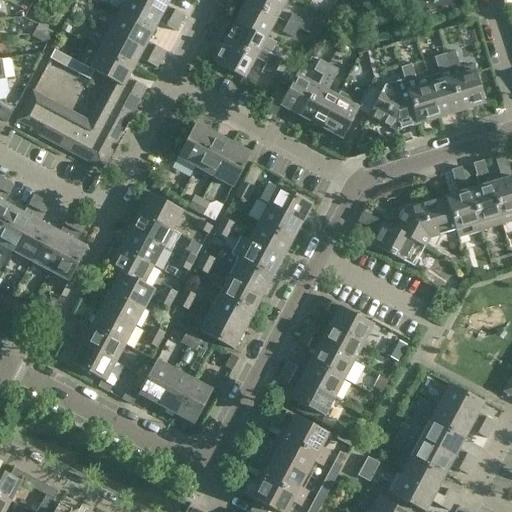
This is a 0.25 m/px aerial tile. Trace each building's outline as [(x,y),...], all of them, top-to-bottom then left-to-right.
[(125,0),(118,14),(152,32),(157,22),(175,32),(179,23),(135,0),(125,0)] [(135,0),(179,23),(184,15),(166,6),(169,0),(135,0)] [(276,17),(285,0),(245,0),(246,1),(276,17)] [(235,21),(266,38),(276,17),(246,1),(235,21)] [(108,32),(160,59),(164,51),(147,42),(152,32),(118,14),(108,32)] [(292,14),(287,23),(297,29),(302,19),(292,14)] [(235,21),(224,42),(255,58),(265,63),(276,69),(281,60),(270,53),(275,43),(266,38),(235,21)] [(287,23),(281,33),(292,38),(297,29),(287,23)] [(44,29),(37,25),(31,36),(38,40),(44,29)] [(52,33),(44,29),(38,40),(46,44),(52,33)] [(99,50),(133,68),(138,59),(156,68),(160,59),(108,32),(99,50)] [(224,42),(213,62),(244,79),(255,58),(224,42)] [(57,63),(62,54),(54,49),(49,58),(57,63)] [(94,71),(109,79),(141,97),(146,87),(128,77),(133,68),(99,50),(89,68),(88,69),(94,71)] [(427,77),(439,117),(461,111),(444,54),(442,50),(432,53),(439,73),(427,77)] [(444,54),(461,111),(484,104),(473,64),(460,68),(458,62),(454,51),(444,54)] [(62,54),(57,63),(65,67),(70,58),(62,54)] [(70,58),(65,67),(73,71),(78,62),(70,58)] [(313,71),(322,76),(328,64),(319,59),(313,71)] [(78,62),(73,71),(80,75),(85,66),(78,62)] [(276,69),(265,63),(260,72),(271,78),(276,69)] [(320,127),(337,97),(326,91),(338,70),(328,64),(322,76),(316,86),(300,117),(320,127)] [(439,117),(427,77),(415,80),(410,64),(400,67),(407,90),(417,124),(439,117)] [(85,66),(80,75),(89,80),(94,71),(88,69),(89,68),(85,66)] [(275,88),(263,110),(275,116),(280,106),(300,117),(316,86),(295,74),(285,94),(275,88)] [(109,79),(96,103),(96,104),(128,121),(141,97),(109,79)] [(374,103),(368,115),(367,116),(395,131),(417,124),(407,90),(400,92),(395,89),(394,91),(384,85),(380,92),(368,86),(364,93),(362,97),(374,103)] [(358,109),(368,115),(374,103),(362,97),(364,93),(355,88),(350,97),(339,91),(337,97),(320,127),(342,139),(358,109)] [(28,130),(39,136),(56,104),(32,91),(17,120),(30,127),(28,130)] [(56,104),(39,136),(63,149),(80,117),(56,104)] [(115,145),(128,121),(96,104),(83,128),(115,145)] [(7,105),(0,118),(0,120),(6,123),(14,108),(7,105)] [(195,168),(213,133),(194,123),(176,158),(195,168)] [(102,169),(115,145),(83,128),(70,152),(102,169)] [(213,177),(231,143),(213,133),(195,168),(213,177)] [(231,143),(213,177),(232,188),(251,153),(231,143)] [(511,176),(505,154),(494,157),(501,180),(490,183),(501,224),(511,221),(511,176)] [(468,190),(480,231),(501,224),(490,183),(483,160),(472,163),(476,175),(475,175),(478,187),(468,190)] [(461,167),(450,170),(457,193),(446,196),(455,231),(457,238),(480,231),(468,190),(461,167)] [(150,187),(159,191),(164,180),(156,176),(153,182),(150,187)] [(5,181),(0,189),(0,232),(13,208),(4,203),(13,185),(5,181)] [(242,181),(240,185),(238,189),(249,195),(253,187),(242,181)] [(267,204),(301,223),(311,204),(277,185),(267,204)] [(245,202),(249,195),(238,189),(234,196),(245,202)] [(182,211),(148,193),(138,212),(172,230),(182,211)] [(13,208),(0,232),(0,244),(13,252),(41,200),(32,195),(23,213),(13,208)] [(195,211),(201,200),(193,196),(187,207),(195,211)] [(404,209),(394,228),(394,230),(413,240),(413,241),(423,247),(424,247),(429,239),(455,231),(446,196),(404,209)] [(41,200),(13,252),(31,261),(49,227),(40,222),(49,204),(41,200)] [(201,200),(195,211),(202,215),(208,205),(201,200)] [(301,223),(267,204),(257,222),(292,241),(301,223)] [(394,230),(394,228),(362,211),(357,222),(378,234),(372,245),(412,266),(423,247),(413,241),(413,240),(394,230)] [(172,230),(138,212),(128,230),(163,248),(172,230)] [(49,271),(77,219),(68,215),(59,232),(49,227),(31,261),(49,271)] [(219,225),(230,231),(234,223),(222,217),(219,225)] [(49,271),(68,281),(87,247),(76,242),(85,224),(77,219),(49,271)] [(200,220),(199,222),(196,228),(207,234),(211,226),(200,220)] [(248,240),(282,259),(292,241),(257,222),(248,240)] [(230,231),(219,225),(214,232),(226,238),(230,231)] [(119,248),(153,266),(163,248),(128,230),(119,248)] [(238,258),(272,277),(282,259),(248,240),(238,258)] [(153,266),(119,248),(108,267),(119,272),(143,284),(144,284),(153,266)] [(180,258),(191,263),(195,256),(184,250),(180,258)] [(215,259),(203,253),(199,261),(210,267),(215,259)] [(191,263),(180,258),(176,265),(188,271),(191,263)] [(228,276),(263,295),(272,277),(238,258),(228,276)] [(199,261),(195,268),(206,274),(210,267),(199,261)] [(109,290),(144,308),(154,289),(144,284),(143,284),(119,272),(109,290)] [(219,294),(253,313),(263,295),(228,276),(219,294)] [(161,294),(172,300),(176,292),(165,287),(161,294)] [(180,297),(191,303),(195,295),(184,289),(180,297)] [(100,308),(134,326),(144,308),(109,290),(100,308)] [(172,300),(161,294),(157,301),(168,307),(172,300)] [(209,312),(244,331),(253,313),(219,294),(209,312)] [(191,303),(180,297),(176,304),(187,310),(191,303)] [(328,325),(363,343),(373,324),(321,297),(316,306),(333,315),(328,325)] [(90,326),(125,344),(134,326),(100,308),(90,326)] [(199,331),(233,350),(244,331),(209,312),(199,331)] [(363,343),(328,325),(323,335),(305,325),(301,333),(353,361),(363,343)] [(81,344),(115,362),(125,344),(90,326),(81,344)] [(149,334),(160,340),(164,333),(153,327),(149,334)] [(187,346),(193,335),(186,331),(180,342),(187,346)] [(301,333),(296,342),(314,351),(309,361),(343,379),(353,361),(301,333)] [(160,340),(149,334),(145,341),(156,347),(160,340)] [(193,335),(187,346),(195,350),(201,339),(193,335)] [(115,362),(81,344),(70,363),(105,381),(115,362)] [(224,366),(231,370),(237,359),(230,355),(224,366)] [(145,379),(140,390),(137,395),(156,405),(174,370),(156,360),(151,369),(145,379)] [(282,369),(334,397),(343,379),(309,361),(304,371),(286,361),(282,369)] [(138,376),(145,379),(151,369),(144,365),(138,376)] [(295,387),(289,398),(298,403),(294,410),(320,424),(334,397),(282,369),(277,378),(295,387)] [(174,414),(192,380),(174,370),(156,405),(174,414)] [(511,396),(511,371),(502,391),(511,396)] [(145,379),(138,376),(133,386),(140,390),(145,379)] [(192,380),(174,414),(193,424),(211,390),(192,380)] [(477,413),(483,402),(449,384),(439,403),(491,431),(496,423),(477,413)] [(491,431),(439,403),(429,421),(464,439),(469,429),(487,439),(491,431)] [(328,433),(285,411),(278,424),(282,426),(278,434),(325,459),(329,451),(320,447),(328,433)] [(251,419),(264,426),(269,417),(264,415),(261,414),(258,414),(256,415),(253,416),(252,418),(251,419)] [(264,426),(251,419),(250,421),(250,424),(250,427),(251,430),(253,432),(255,433),(259,436),(264,426)] [(419,438),(472,467),(476,458),(458,449),(464,439),(429,421),(419,438)] [(263,452),(306,474),(312,462),(321,467),(325,459),(278,434),(273,442),(270,440),(263,452)] [(472,467),(419,438),(410,456),(444,475),(449,466),(468,475),(472,467)] [(256,474),(303,499),(307,491),(299,487),(306,474),(263,452),(257,464),(260,466),(256,474)] [(339,452),(333,463),(341,467),(347,456),(339,452)] [(229,460),(243,467),(248,457),(243,455),(242,455),(239,454),(237,454),(234,455),(232,457),(229,460)] [(400,474),(452,502),(457,494),(439,485),(444,475),(410,456),(400,474)] [(243,467),(229,460),(228,462),(228,465),(229,468),(230,470),(232,472),(234,474),(238,476),(243,467)] [(322,483),(330,487),(341,467),(333,463),(322,483)] [(10,475),(20,481),(24,474),(14,468),(10,475)] [(0,497),(10,502),(20,482),(20,481),(10,475),(0,470),(0,497)] [(20,482),(31,487),(35,479),(24,474),(20,481),(20,482)] [(303,499),(256,474),(252,482),(248,480),(241,493),(255,500),(276,511),(285,511),(291,502),(299,507),(303,499)] [(390,494),(423,511),(425,511),(431,502),(438,506),(439,505),(448,511),(452,502),(400,474),(390,494)] [(46,485),(35,479),(31,487),(42,493),(46,485)] [(319,508),(330,487),(322,483),(311,503),(319,508)] [(45,495),(53,499),(57,491),(46,485),(42,493),(45,495)] [(46,511),(53,499),(45,495),(36,511),(46,511)] [(0,511),(3,511),(10,502),(0,497),(0,511)] [(406,511),(378,497),(369,511),(406,511)] [(276,511),(255,500),(248,511),(249,511),(276,511)] [(70,511),(71,509),(58,502),(52,511),(70,511)] [(306,511),(316,511),(319,508),(311,503),(306,511)]
